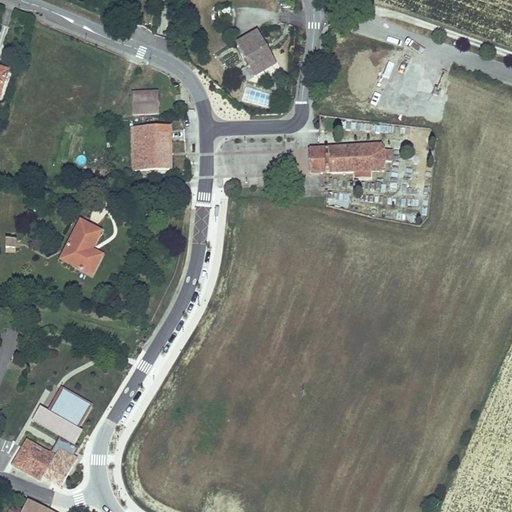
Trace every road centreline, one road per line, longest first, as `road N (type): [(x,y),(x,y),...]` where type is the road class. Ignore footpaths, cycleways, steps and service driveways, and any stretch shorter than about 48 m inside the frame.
road 1 (tertiary): [(205,130),(193,273),(98,447),(96,476),(113,511)]
road 2 (tertiary): [(17,0),(170,63),(199,96),(205,130)]
road 3 (tertiary): [(313,18),(299,120),(205,130)]
road 4 (residential): [(511,75),(361,23)]
